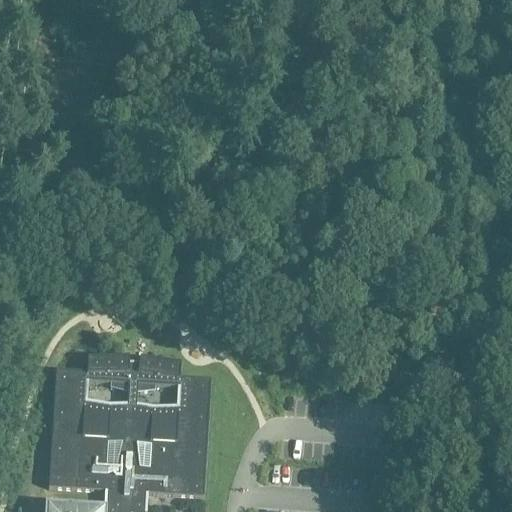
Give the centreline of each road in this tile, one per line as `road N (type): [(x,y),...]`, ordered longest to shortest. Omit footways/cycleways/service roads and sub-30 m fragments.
road 1 (track): [(430,511),(437,381),(486,0)]
road 2 (track): [(147,343),(235,362),(270,433)]
